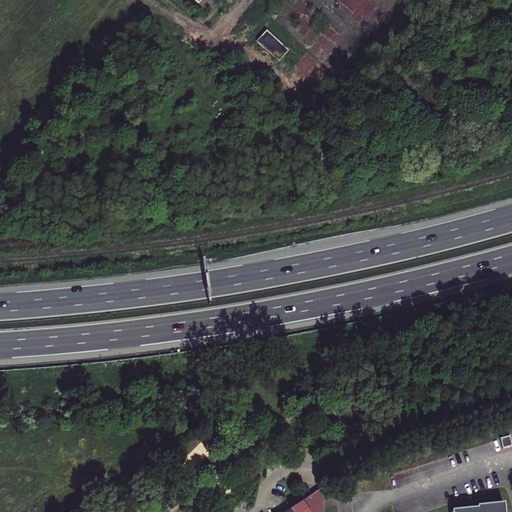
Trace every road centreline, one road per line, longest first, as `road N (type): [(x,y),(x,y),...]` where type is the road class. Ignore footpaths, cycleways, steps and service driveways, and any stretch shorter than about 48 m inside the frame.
road 1 (motorway): [(511,217),(237,279),(0,307)]
road 2 (motorway): [(0,345),(245,317),(511,258)]
